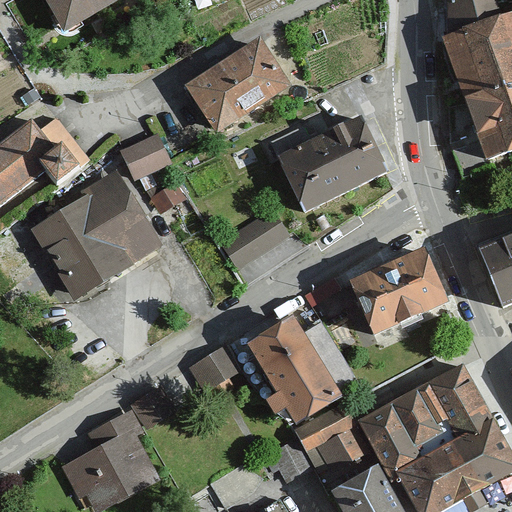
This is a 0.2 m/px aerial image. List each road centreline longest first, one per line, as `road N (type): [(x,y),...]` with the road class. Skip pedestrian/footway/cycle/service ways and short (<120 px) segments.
road 1 (residential): [(432,195),(0,465)]
road 2 (unclassified): [(432,195),(511,383)]
road 3 (unclassified): [(411,0),(415,104),(432,195)]
